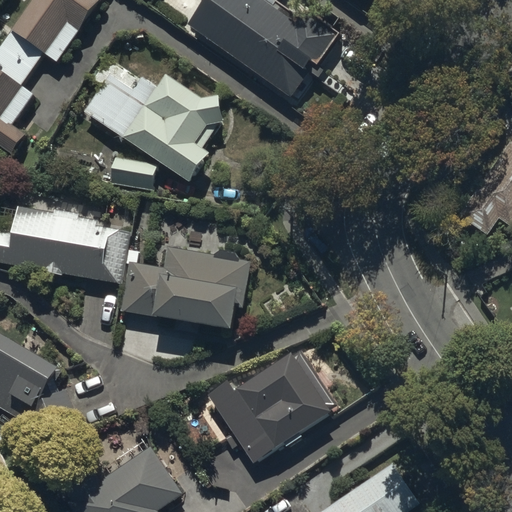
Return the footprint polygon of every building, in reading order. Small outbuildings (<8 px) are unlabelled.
[(34,0),(0,48),(0,156),(1,157),(6,150),(15,157),(29,137),(14,127),(37,95),(23,84),(46,53),(62,65),(107,0),(34,0)] [(210,0),(192,26),(293,99),(314,71),(311,68),(316,60),(323,65),(341,40),(308,16),(306,19),(282,2),(283,0),(210,0)] [(122,60),(86,113),(194,183),(214,153),(208,149),(224,126),(230,125),(227,98),(207,100),(170,75),(162,88),(122,60)] [(511,141),(458,215),(490,237),(502,220),(511,226),(511,141)] [(161,166),(119,159),(114,185),(157,192),(161,166)] [(0,243),(0,264),(125,286),(129,262),(141,264),(143,251),(132,249),(135,233),(103,227),(104,223),(82,219),(83,215),(57,210),(56,213),(23,207),(18,237),(2,234),(0,243)] [(131,264),(123,313),(238,331),(244,296),(249,297),(254,264),(244,263),(239,254),(222,251),(216,256),(169,248),(166,269),(131,264)] [(67,369),(0,329),(0,408),(28,425),(39,452),(86,434),(63,376),(67,369)] [(232,383),(214,395),(260,464),(287,446),(289,449),(307,436),(305,434),(344,408),(307,351),(299,357),(297,353),(238,393),(232,383)] [(0,444),(13,439),(0,428),(0,444)] [(156,447),(108,479),(100,468),(68,490),(74,500),(70,503),(76,511),(162,511),(188,495),(156,447)] [(324,511),(414,511),(424,506),(396,464),(324,511)]
